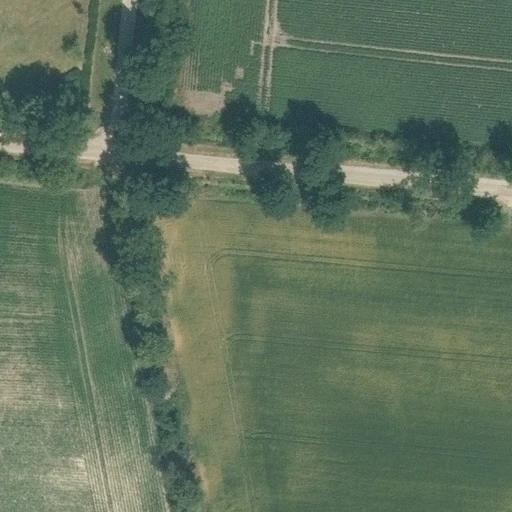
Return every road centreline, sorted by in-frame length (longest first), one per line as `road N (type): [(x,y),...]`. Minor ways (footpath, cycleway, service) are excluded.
road 1 (unclassified): [(511,186),(98,152)]
road 2 (unclassified): [(98,152),(112,0)]
